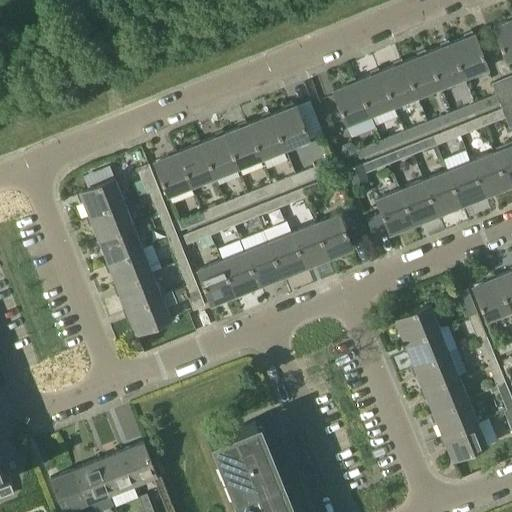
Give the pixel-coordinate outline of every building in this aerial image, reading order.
[(511,17),(493,25),(507,59),(511,57),(511,17)] [(488,66),(475,33),(451,42),(464,76),(488,66)] [(451,42),(427,52),(440,85),(464,76),(451,42)] [(427,52),(404,61),(417,94),(440,85),(427,52)] [(404,61),(380,70),(394,104),(417,94),(404,61)] [(380,70),(357,79),(370,113),(394,104),(380,70)] [(511,73),(502,78),(511,100),(511,99),(511,73)] [(496,93),(499,101),(500,104),(511,100),(502,78),(492,82),(496,93)] [(333,89),(346,122),(370,113),(357,79),(333,89)] [(496,93),(474,102),(477,110),(499,101),(496,93)] [(504,114),(505,116),(509,126),(511,124),(511,102),(511,100),(500,104),(501,107),(504,114)] [(454,119),(477,110),(474,102),(451,111),(454,119)] [(309,138),(295,104),(271,113),(285,147),(309,138)] [(505,116),(504,114),(501,107),(480,116),(483,124),(505,116)] [(454,119),(451,111),(427,120),(431,128),(454,119)] [(285,147),(271,113),(248,123),(261,157),(285,147)] [(460,133),(483,124),(480,116),(457,125),(460,133)] [(431,128),(427,120),(404,130),(407,138),(431,128)] [(261,157),(248,123),(224,132),(238,166),(261,157)] [(457,125),(433,134),(436,143),(460,133),(457,125)] [(407,138),(404,130),(381,139),(384,147),(407,138)] [(224,132),(201,141),(215,175),(238,166),(224,132)] [(433,134),(409,144),(413,152),(436,143),(433,134)] [(356,148),(359,157),(384,147),(381,139),(356,148)] [(201,141),(178,150),(191,185),(215,175),(201,141)] [(511,182),(511,143),(494,151),(507,185),(511,182)] [(409,144),(386,153),(389,162),(413,152),(409,144)] [(154,160),(167,194),(191,185),(178,150),(154,160)] [(507,185),(494,151),(471,160),(484,194),(507,185)] [(362,162),(365,171),(389,162),(386,153),(362,162)] [(447,170),(461,203),(484,194),(471,160),(447,170)] [(148,162),(136,167),(146,192),(149,191),(149,190),(157,186),(148,162)] [(318,163),(295,173),(299,182),(322,172),(318,163)] [(461,203),(447,170),(424,179),(437,213),(461,203)] [(299,182),(295,173),(272,182),(275,191),(299,182)] [(114,176),(80,189),(90,214),(124,200),(114,176)] [(424,179),(400,188),(414,222),(437,213),(424,179)] [(316,181),(301,187),(304,196),(319,190),(316,181)] [(275,191),(272,182),(248,192),(252,200),(275,191)] [(158,213),(167,210),(157,186),(149,190),(149,191),(158,213)] [(304,196),(301,187),(277,197),(280,205),(304,196)] [(390,232),(414,222),(400,188),(377,198),(390,232)] [(252,200),(248,192),(225,201),(228,210),(252,200)] [(257,215),(280,205),(277,197),(254,206),(257,215)] [(90,214),(99,237),(133,223),(124,200),(90,214)] [(201,210),(205,219),(228,210),(225,201),(201,210)] [(254,206),(230,215),(234,224),(257,215),(254,206)] [(353,207),(315,222),(328,256),(352,247),(348,235),(362,230),(353,207)] [(167,210),(158,213),(168,237),(176,234),(167,210)] [(177,220),(180,229),(205,219),(201,210),(177,220)] [(234,224),(230,215),(207,224),(210,233),(234,224)] [(315,222),(291,232),(305,265),(328,256),(315,222)] [(133,223),(99,237),(108,261),(142,247),(133,223)] [(182,234),(185,243),(210,233),(207,224),(182,234)] [(305,265),(291,232),(268,241),(281,275),(305,265)] [(176,234),(168,237),(177,260),(185,256),(176,234)] [(281,275),(268,241),(244,250),(258,284),(281,275)] [(142,247),(108,261),(117,284),(151,270),(142,247)] [(244,250),(221,260),(234,294),(258,284),(244,250)] [(185,256),(177,260),(186,283),(194,280),(185,256)] [(210,303),(234,294),(221,260),(196,269),(210,303)] [(511,308),(511,268),(496,275),(510,310),(511,308)] [(151,270),(117,284),(127,307),(161,294),(151,270)] [(472,285),(486,319),(510,310),(496,275),(472,285)] [(192,309),(204,304),(194,280),(186,283),(183,285),(192,309)] [(465,316),(468,314),(468,315),(477,311),(467,287),(456,292),(465,316)] [(136,331),(170,318),(165,305),(176,301),(171,290),(161,294),(127,307),(136,331)] [(429,303),(395,317),(404,340),(439,327),(429,303)] [(477,311),(468,315),(478,338),(486,335),(477,311)] [(448,350),(439,327),(404,340),(414,364),(448,350)] [(496,358),(486,335),(478,338),(487,362),(496,358)] [(511,337),(496,344),(500,352),(511,347),(511,337)] [(448,351),(448,350),(414,364),(423,387),(458,374),(465,371),(456,348),(448,351)] [(511,354),(502,358),(506,367),(511,364),(511,354)] [(496,358),(487,362),(497,385),(505,382),(496,358)] [(458,374),(423,387),(433,411),(467,397),(458,374)] [(511,398),(505,382),(497,385),(506,408),(511,405),(511,398)] [(477,420),(467,397),(433,411),(442,434),(477,420)] [(511,431),(511,405),(506,408),(503,409),(511,431)] [(452,458),(486,444),(477,420),(442,434),(452,458)] [(291,511),(255,421),(228,432),(210,439),(239,511),(291,511)] [(157,473),(144,440),(119,449),(133,483),(157,473)] [(119,449),(96,459),(109,492),(133,483),(119,449)] [(96,459),(73,467),(86,501),(109,492),(96,459)] [(50,477),(63,510),(86,501),(73,467),(50,477)] [(1,471),(0,468),(0,484),(6,482),(5,480),(12,477),(9,468),(1,471)] [(153,511),(146,492),(137,495),(143,511),(153,511)]
